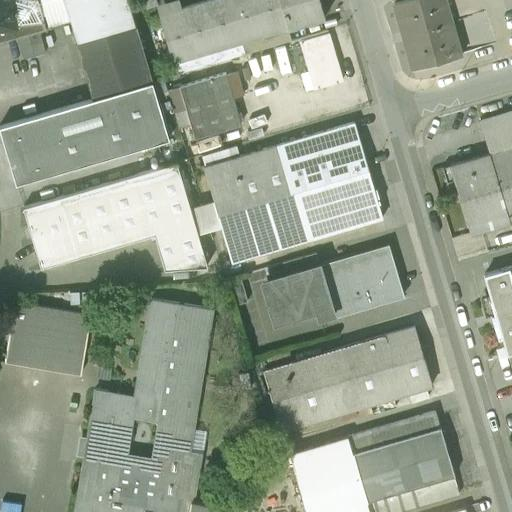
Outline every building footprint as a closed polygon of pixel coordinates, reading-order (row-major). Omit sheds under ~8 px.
[(11,0),(0,0),(0,26),(8,26),(8,24),(5,3),(11,2),(11,0)] [(63,0),(64,1),(65,1),(71,21),(128,4),(126,0),(63,0)] [(204,0),(158,14),(173,62),(241,41),(244,53),(291,39),(287,28),(324,17),(319,0),(204,0)] [(444,0),(401,0),(394,2),(413,69),(461,56),(444,0)] [(128,4),(71,21),(77,42),(76,42),(92,98),(151,81),(152,80),(135,24),(134,25),(128,4)] [(8,26),(0,26),(0,41),(31,33),(28,22),(8,24),(8,26)] [(328,33),(300,41),(314,88),(342,80),(328,33)] [(225,72),(179,85),(194,137),(240,123),(225,72)] [(92,98),(0,125),(0,130),(15,183),(168,138),(151,81),(92,98)] [(511,108),(479,119),(489,152),(509,220),(511,219),(511,108)] [(354,121),(203,166),(232,261),(382,217),(354,121)] [(489,152),(449,164),(470,232),(509,220),(489,152)] [(176,161),(23,206),(40,266),(154,233),(164,268),(207,265),(176,161)] [(388,243),(319,263),(334,315),(403,295),(388,243)] [(511,265),(483,274),(494,313),(490,314),(498,340),(502,339),(506,353),(511,351),(511,265)] [(212,308),(150,297),(134,394),(95,388),(74,511),(227,511),(228,506),(192,500),(200,452),(188,450),(212,308)] [(90,313),(30,303),(30,306),(14,304),(4,360),(80,373),(90,313)] [(414,325),(263,369),(281,428),(431,384),(414,325)] [(434,410),(289,453),(306,511),(394,511),(459,493),(453,475),(454,474),(440,426),(438,426),(434,410)] [(0,511),(18,511),(19,498),(0,497),(0,511)]
